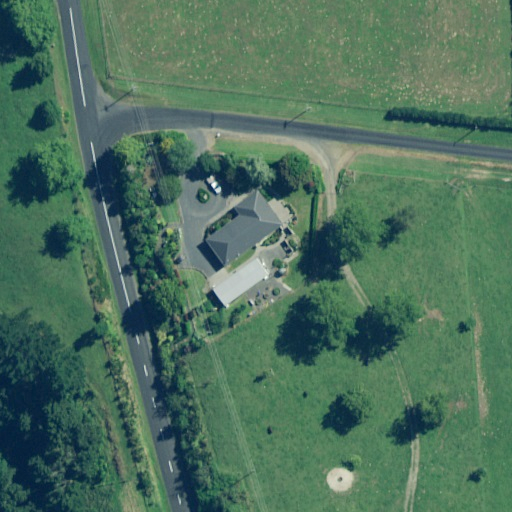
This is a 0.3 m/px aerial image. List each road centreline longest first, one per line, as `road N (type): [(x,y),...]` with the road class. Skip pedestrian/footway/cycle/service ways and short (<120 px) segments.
road 1 (unclassified): [(86,126),(190,119),(511,155)]
road 2 (unclassified): [(86,126),(105,232),(181,511)]
road 3 (track): [(406,511),(405,393),(332,246),(324,133)]
road 4 (unclassified): [(71,0),(86,126)]
